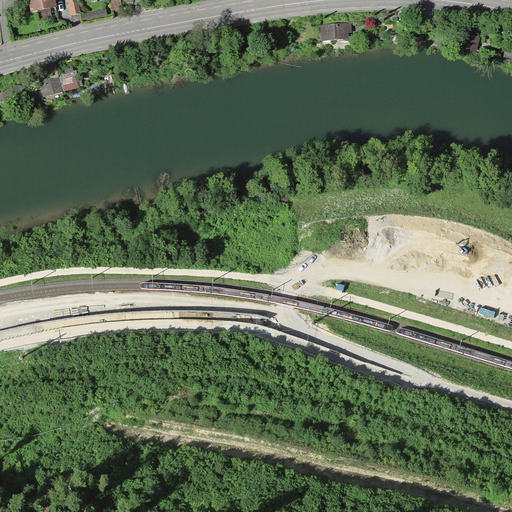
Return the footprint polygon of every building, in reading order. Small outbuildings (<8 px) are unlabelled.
[(56,0),(28,0),(31,14),(58,9),(56,0)] [(77,0),(75,0),(68,1),(71,16),(80,14),(77,0)] [(347,24),(321,26),(322,38),(348,35),(347,24)] [(478,38),(463,34),(460,45),(475,48),(478,38)] [(67,77),(42,83),(44,92),(69,85),(67,77)]
